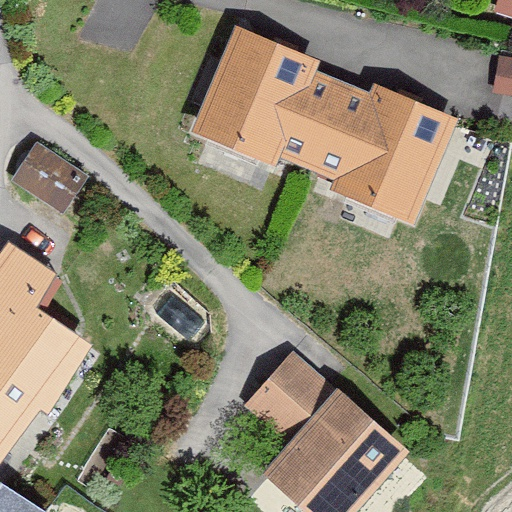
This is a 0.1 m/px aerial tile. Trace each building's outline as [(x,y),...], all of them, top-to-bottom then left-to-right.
[(238,29),(193,137),(277,171),(281,162),(335,185),(331,194),(416,228),(459,123),(374,88),(370,98),(318,76),(322,67),(238,29)] [(511,59),(500,57),(493,93),(511,97),(511,59)] [(92,178),(39,144),(13,184),(66,217),(92,178)] [(0,511),(43,511),(0,486),(0,472),(41,411),(50,416),(93,350),(36,312),(58,279),(8,246),(0,257),(0,511)] [(362,511),(410,457),(293,354),(247,409),(293,447),(264,479),(300,511),(362,511)]
